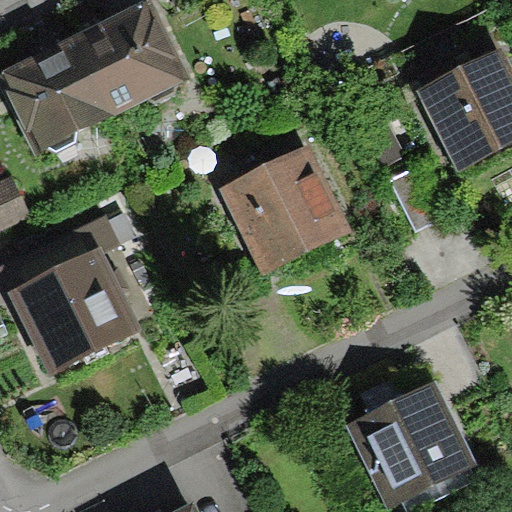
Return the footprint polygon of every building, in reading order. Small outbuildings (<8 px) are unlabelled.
[(91,30),(67,42),(107,120),(188,78),(148,1),(91,30)] [(0,79),(38,154),(107,120),(67,42),(36,58),(0,76),(0,79)] [(419,90),(463,175),(511,149),(511,66),(502,47),(419,90)] [(219,190),(263,278),(356,232),(313,144),(219,190)] [(12,178),(0,183),(0,228),(29,215),(12,178)] [(103,247),(6,293),(47,379),(144,333),(103,247)] [(348,424),(391,511),(405,504),(409,511),(418,511),(484,480),(435,381),(348,424)] [(197,511),(192,500),(170,511),(197,511)]
